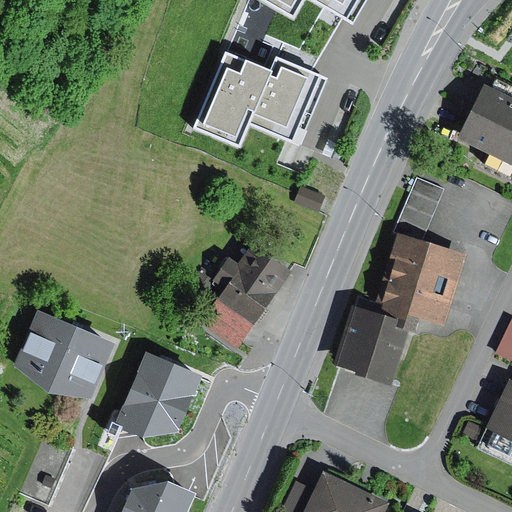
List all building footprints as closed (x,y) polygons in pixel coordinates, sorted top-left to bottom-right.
[(246,0),(247,0),(291,26),(304,3),(353,32),(372,0),(246,0)] [(265,74),(223,55),(186,137),(239,160),(251,133),(300,154),(331,85),(272,59),(265,74)] [(511,176),(511,98),(483,85),(455,142),(480,154),(473,169),(507,186),(511,176)] [(417,176),(399,230),(428,240),(446,185),(417,176)] [(465,258),(399,236),(376,306),(442,328),(465,258)] [(230,288),(267,312),(290,276),(239,243),(216,279),(230,288)] [(230,288),(204,323),(240,348),(267,312),(230,288)] [(349,308),(330,368),(392,388),(411,328),(349,308)] [(113,344),(36,314),(13,375),(90,405),(113,344)] [(511,322),(500,355),(511,359),(511,322)] [(213,383),(157,361),(150,378),(138,373),(122,414),(190,441),(213,383)] [(511,386),(507,384),(484,432),(511,444),(511,386)] [(47,429),(21,493),(53,506),(79,441),(47,429)] [(234,455),(205,445),(196,471),(225,482),(234,455)] [(323,473),(305,511),(380,511),(386,501),(323,473)]
